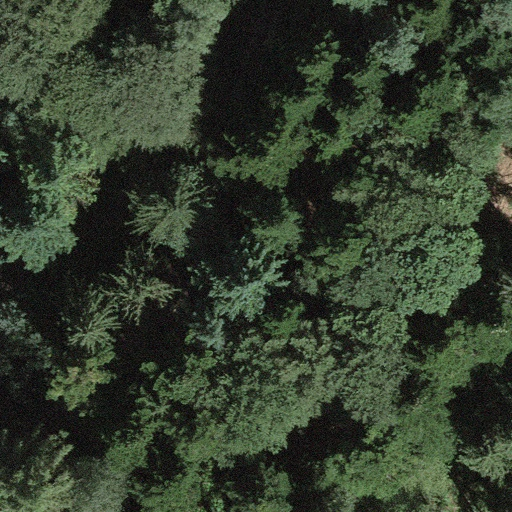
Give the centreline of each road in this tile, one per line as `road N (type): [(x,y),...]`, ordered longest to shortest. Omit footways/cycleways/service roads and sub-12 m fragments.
road 1 (track): [(0,450),(122,354),(170,301),(197,248),(260,21)]
road 2 (track): [(260,21),(127,186),(60,240),(0,272)]
